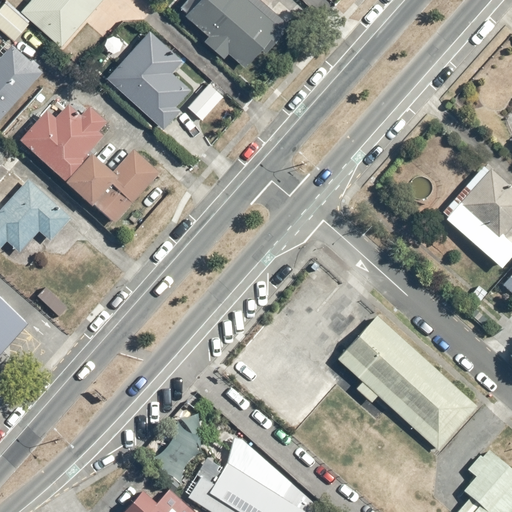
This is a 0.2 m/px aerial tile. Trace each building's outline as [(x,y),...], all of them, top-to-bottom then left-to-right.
[(100,0),(31,0),(21,13),(59,47),(100,0)] [(279,30),(245,0),(197,0),(183,17),(207,37),(201,43),(223,60),(227,55),(244,70),(279,30)] [(28,22),(3,1),(0,4),(0,28),(13,39),(28,22)] [(181,61),(148,31),(106,78),(162,131),(179,112),(174,109),(189,91),(170,74),(181,61)] [(0,119),(42,72),(11,46),(0,57),(0,119)] [(222,95),(207,81),(185,105),(200,119),(222,95)] [(46,112),(19,143),(113,226),(159,175),(133,151),(111,175),(86,155),(110,130),(88,110),(79,119),(66,107),(55,120),(46,112)] [(0,134),(0,164),(9,172),(23,154),(0,134)] [(511,256),(511,247),(502,239),(511,227),(511,190),(490,171),(444,222),(500,271),(511,256)] [(70,219),(26,181),(0,210),(0,247),(5,243),(19,256),(37,234),(49,244),(70,219)] [(511,271),(501,284),(511,294),(511,271)] [(0,354),(25,326),(0,304),(0,354)] [(476,407),(375,318),(336,362),(360,384),(355,390),(370,404),(376,397),(388,408),(437,451),(476,407)] [(458,511),(511,511),(511,472),(495,457),(463,493),(470,499),(458,511)] [(301,511),(227,465),(212,488),(200,480),(188,500),(207,511),(301,511)] [(191,511),(168,491),(155,506),(141,493),(124,511),(191,511)]
